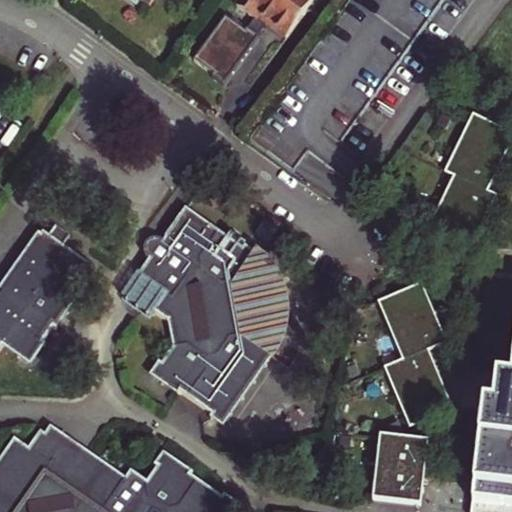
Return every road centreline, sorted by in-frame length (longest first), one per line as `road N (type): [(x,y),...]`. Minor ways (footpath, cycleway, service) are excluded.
road 1 (residential): [(321,226),(490,0)]
road 2 (residential): [(110,69),(87,112),(94,135),(109,147),(149,172),(172,164),(198,135)]
road 3 (residential): [(321,226),(198,135)]
road 4 (residential): [(110,69),(0,3)]
